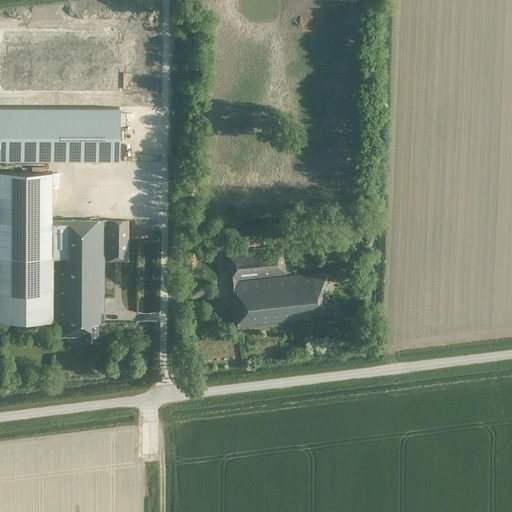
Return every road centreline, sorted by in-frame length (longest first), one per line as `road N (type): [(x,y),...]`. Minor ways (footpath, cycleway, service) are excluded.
road 1 (track): [(163,397),(164,0)]
road 2 (unclassified): [(511,357),(163,397)]
road 3 (unclassified): [(0,418),(163,397)]
